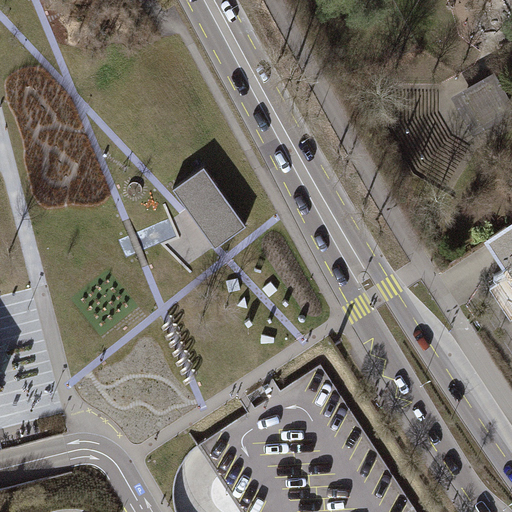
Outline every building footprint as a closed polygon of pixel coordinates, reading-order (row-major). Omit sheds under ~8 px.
[(490,73),(446,96),(467,135),(511,112),(490,73)] [(174,186),(217,245),(247,223),(204,164),(174,186)] [(511,215),(477,240),(511,292),(511,215)] [(189,265),(207,252),(193,234),(176,247),(189,265)] [(218,480),(239,511),(419,511),(320,363),(254,407),(250,409),(195,445),(198,450),(204,459),(210,467),(218,480)]
